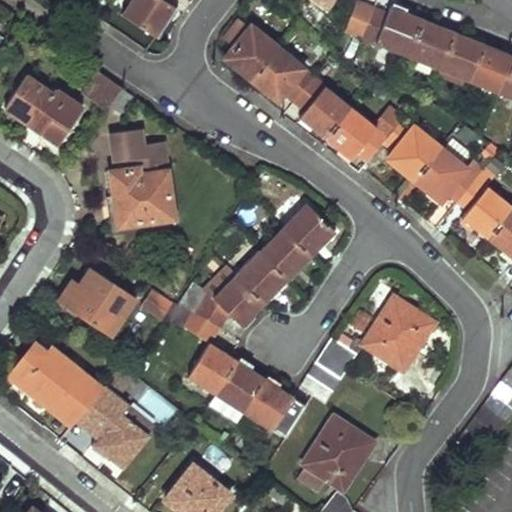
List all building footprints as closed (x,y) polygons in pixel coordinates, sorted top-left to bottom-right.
[(128,0),(120,14),(153,35),(172,5),(167,2),(167,0),(128,0)] [(353,0),(342,30),(359,37),(371,7),(353,0)] [(371,7),(359,37),(403,55),(419,17),(388,5),(385,13),(371,7)] [(234,16),(221,33),(233,42),(223,54),(250,76),(275,46),(249,25),(248,27),(234,16)] [(419,17),(403,55),(434,67),(450,30),(419,17)] [(450,30),(434,67),(466,80),(482,43),(450,30)] [(511,54),(482,43),(466,80),(497,92),(511,58),(511,54)] [(275,46),(250,76),(275,98),(281,91),(292,100),(311,76),(275,46)] [(511,58),(497,92),(511,98),(511,58)] [(96,70),(83,89),(106,105),(107,104),(119,86),(96,70)] [(24,74),(3,106),(59,143),(83,107),(56,89),(53,93),(24,74)] [(311,76),(292,100),(302,108),(297,115),(323,136),(347,104),(311,76)] [(119,86),(107,104),(117,110),(129,93),(119,86)] [(347,104),(323,136),(348,157),(355,149),(366,158),(380,140),(385,135),(347,104)] [(385,135),(380,140),(391,149),(385,157),(411,178),(437,146),(400,116),(385,135)] [(171,173),(168,143),(148,145),(146,130),(114,133),(117,162),(120,162),(121,171),(142,168),(143,176),(171,173)] [(437,146),(411,178),(437,199),(443,190),(455,200),(474,176),(437,146)] [(121,171),(113,172),(118,226),(176,220),(171,173),(143,176),(142,168),(121,171)] [(474,176),(455,200),(466,209),(458,216),(485,238),(511,206),(474,176)] [(304,202),(280,225),(310,254),(333,230),(304,202)] [(511,206),(485,238),(511,259),(511,258),(511,206)] [(280,225),(257,249),(287,277),(310,254),(280,225)] [(257,249),(233,273),(263,302),(287,277),(257,249)] [(73,278),(58,301),(109,334),(134,296),(90,267),(79,282),(73,278)] [(193,281),(179,303),(217,326),(225,312),(239,326),(263,302),(233,273),(210,297),(201,288),(193,281)] [(171,303),(150,288),(138,305),(159,320),(171,303)] [(391,296),(362,342),(400,367),(412,347),(426,357),(444,330),(391,296)] [(173,304),(165,317),(207,343),(217,326),(179,303),(175,301),(173,304)] [(330,339),(323,349),(348,366),(356,353),(331,337),(330,339)] [(207,343),(187,377),(214,394),(235,359),(209,344),(207,343)] [(32,346),(10,374),(54,408),(59,402),(77,416),(102,384),(52,345),(45,355),(32,346)] [(323,349),(316,360),(341,377),(348,366),(323,349)] [(235,359),(214,394),(241,411),(262,376),(235,359)] [(316,360),(307,374),(332,391),(341,377),(316,360)] [(511,372),(507,369),(499,381),(511,390),(511,372)] [(307,374),(299,386),(324,402),(332,391),(307,374)] [(262,376),(241,411),(271,429),(292,395),(262,376)] [(511,390),(499,381),(491,393),(511,407),(511,406),(511,390)] [(491,393),(483,404),(503,419),(511,407),(491,393)] [(114,395),(88,428),(99,437),(94,443),(122,465),(153,426),(114,395)] [(59,402),(54,408),(72,422),(77,416),(59,402)] [(483,404),(474,416),(494,430),(503,419),(483,404)] [(330,415),(301,463),(304,465),(297,477),(317,490),(324,477),(331,482),(338,470),(344,474),(354,459),(356,461),(369,440),(330,415)] [(474,416),(466,427),(486,442),(494,430),(474,416)] [(466,427),(457,441),(477,454),(486,442),(466,427)] [(191,463),(165,498),(183,511),(215,511),(230,492),(191,463)] [(350,511),(352,510),(346,495),(334,488),(315,511),(350,511)]
